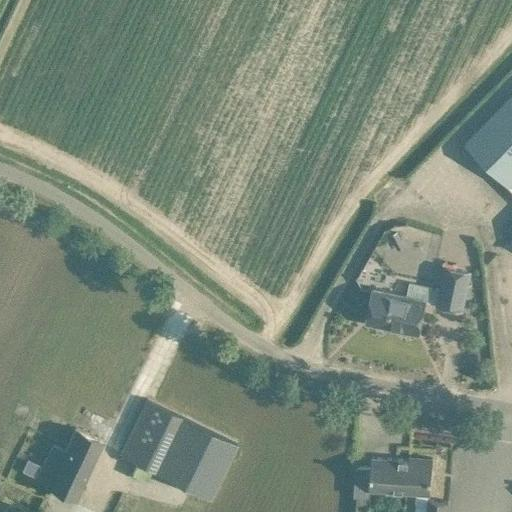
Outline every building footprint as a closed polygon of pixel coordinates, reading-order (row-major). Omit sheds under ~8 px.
[(174,0),(160,14),(174,28),(190,11),(178,0),(174,0)] [(90,50),(81,68),(102,78),(111,60),(90,50)] [(201,66),(189,87),(202,95),(214,74),(201,66)] [(142,87),(130,104),(139,110),(151,94),(142,87)] [(511,189),(511,94),(465,142),(511,189)] [(152,95),(140,112),(152,121),(164,104),(152,95)] [(181,145),(192,155),(205,139),(194,129),(181,145)] [(320,186),(331,197),(345,184),(334,172),(320,186)] [(122,186),(135,199),(148,186),(135,173),(122,186)] [(159,191),(170,195),(175,181),(164,178),(159,191)] [(300,259),(307,250),(290,238),(283,247),(300,259)] [(462,309),(467,289),(470,271),(445,266),(441,284),(437,303),(462,309)] [(426,299),(406,295),(373,288),(366,322),(418,333),(426,299)] [(148,397),(122,452),(140,461),(134,472),(148,479),(154,467),(156,469),(193,487),(211,496),(236,441),(182,414),(153,400),(148,397)] [(65,449),(53,443),(36,479),(76,497),(103,440),(76,427),(65,449)] [(369,488),(406,491),(409,459),(372,456),(371,466),(358,465),(356,494),(357,494),(355,511),(366,511),(368,495),(369,495),(369,488)] [(447,511),(449,500),(430,499),(433,458),(409,456),(409,459),(406,491),(416,491),(414,511),(447,511)] [(124,500),(121,511),(181,511),(124,500)]
